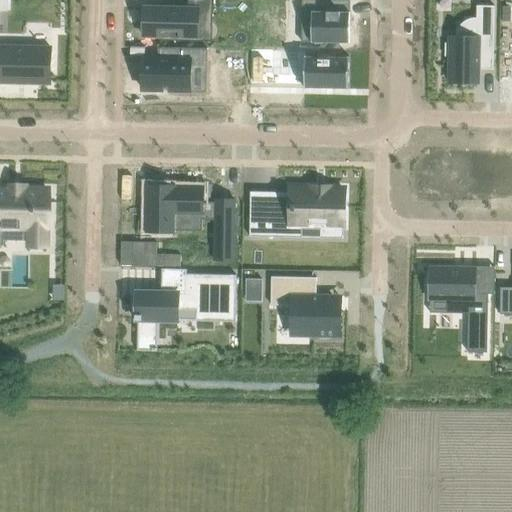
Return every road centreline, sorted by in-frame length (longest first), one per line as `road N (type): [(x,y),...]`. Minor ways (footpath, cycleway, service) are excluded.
road 1 (residential): [(94,130),(363,137),(392,128)]
road 2 (residential): [(94,130),(92,294)]
road 3 (residential): [(392,128),(402,108),(403,0)]
road 4 (residential): [(97,0),(94,130)]
road 5 (residential): [(511,229),(387,221)]
road 6 (residential): [(392,128),(424,117),(511,119)]
